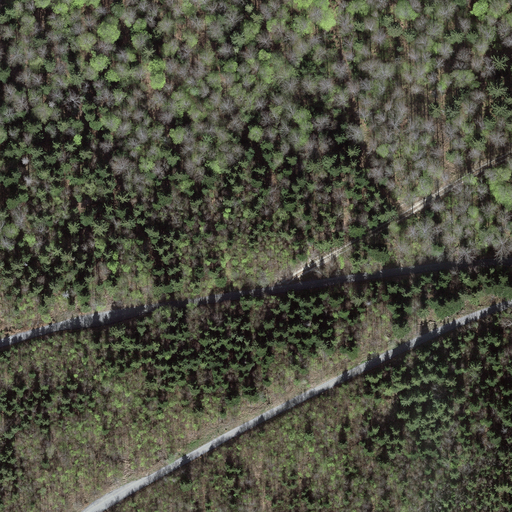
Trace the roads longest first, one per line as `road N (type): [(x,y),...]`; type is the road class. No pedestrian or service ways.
road 1 (unclassified): [(0,343),(79,319),(273,287),(511,259)]
road 2 (unclassified): [(511,303),(243,428),(96,511)]
road 3 (track): [(511,154),(273,287)]
